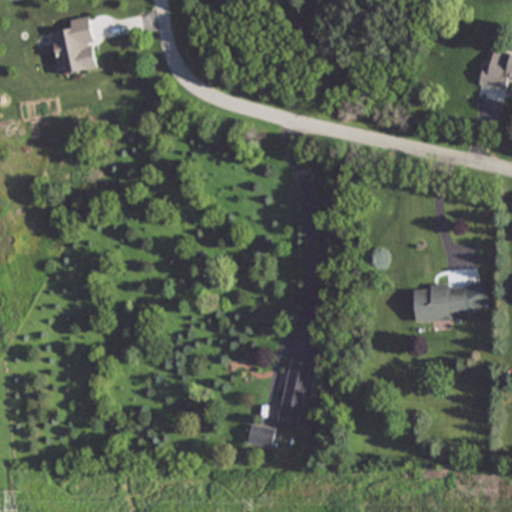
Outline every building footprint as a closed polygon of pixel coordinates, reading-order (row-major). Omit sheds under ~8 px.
[(99,68),(91,16),(70,19),(71,30),(52,33),(58,74),(99,68)] [(511,81),(511,53),(490,48),(481,84),(508,90),(510,81),(511,81)] [(415,321),(453,320),(453,311),(467,311),(466,284),(414,285),(415,321)] [(311,363),(290,359),(277,425),(297,429),(311,363)] [(272,448),(276,430),(251,425),(248,444),(272,448)]
